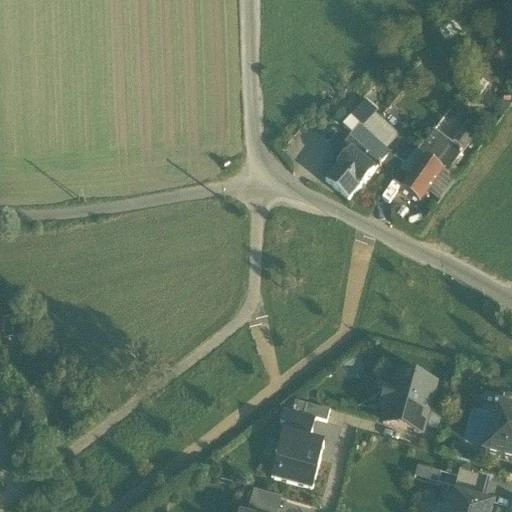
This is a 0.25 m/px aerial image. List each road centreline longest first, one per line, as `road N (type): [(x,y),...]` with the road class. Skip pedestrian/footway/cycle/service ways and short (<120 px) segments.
road 1 (residential): [(0,505),(252,311),(257,185)]
road 2 (residential): [(257,185),(289,188),(511,298)]
road 3 (residential): [(0,225),(257,185)]
road 4 (residential): [(257,185),(249,0)]
